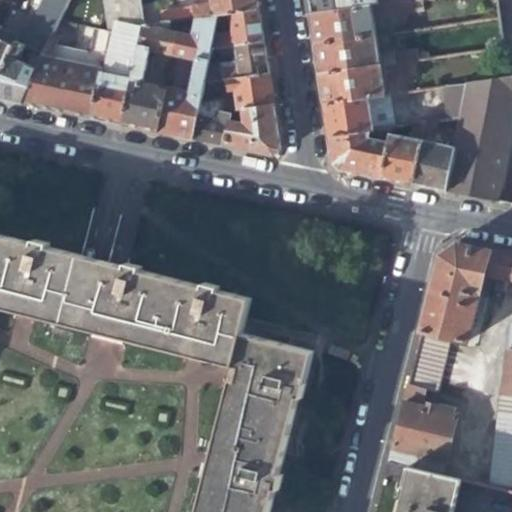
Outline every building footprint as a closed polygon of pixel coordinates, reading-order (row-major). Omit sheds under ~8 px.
[(53,32),(67,0),(40,0),(31,24),(53,32)] [(141,28),(135,0),(100,0),(102,11),(104,23),(106,34),(141,28)] [(159,14),(160,24),(169,23),(180,21),(196,19),(216,15),(228,13),(257,8),(255,0),(210,0),(211,4),(159,14)] [(409,0),(303,0),(306,16),(324,13),(323,5),(316,0),(395,0),(396,3),(397,3),(410,1),(409,0)] [(316,0),(323,5),(324,13),(391,4),(396,3),(395,0),(316,0)] [(411,13),(410,1),(397,3),(399,14),(411,13)] [(393,16),(391,4),(324,13),(306,16),(308,28),(311,44),(373,36),(371,19),(393,16)] [(220,32),(213,30),(209,51),(218,49),(232,46),(262,41),(259,21),(257,8),(228,13),(231,34),(219,36),(220,32)] [(86,23),(104,23),(102,11),(88,12),(86,23)] [(192,37),(176,34),(172,56),(196,61),(189,92),(166,87),(158,132),(174,135),(192,139),(196,116),(199,101),(203,82),(206,66),(209,51),(213,30),(216,15),(196,19),(192,37)] [(176,34),(167,32),(169,23),(160,24),(141,28),(123,125),(142,129),(158,132),(166,87),(168,77),(170,66),(172,56),(176,34)] [(106,34),(90,118),(109,122),(123,125),(141,28),(106,34)] [(0,29),(0,40),(12,46),(14,42),(16,43),(18,37),(0,29)] [(51,37),(48,46),(43,55),(37,70),(21,104),(90,118),(106,34),(93,32),(88,55),(70,51),(65,67),(47,64),(54,48),(58,40),(51,37)] [(20,34),(18,37),(16,43),(24,46),(43,55),(48,46),(20,34)] [(376,55),(373,36),(311,44),(313,57),(316,75),(377,66),(393,65),(415,61),(413,50),(376,55)] [(0,72),(12,46),(0,40),(0,72)] [(234,61),(220,64),(206,66),(203,82),(220,80),(226,78),(267,73),(265,60),(262,41),(232,46),(234,61)] [(18,61),(24,46),(16,43),(14,42),(12,46),(0,72),(0,99),(21,104),(37,70),(18,61)] [(218,49),(220,64),(234,61),(232,46),(218,49)] [(70,51),(54,48),(47,64),(65,67),(70,51)] [(220,64),(218,49),(209,51),(206,66),(220,64)] [(177,68),(170,66),(168,77),(175,78),(177,68)] [(380,85),(377,66),(316,75),(318,90),(321,105),(365,99),(382,97),(396,95),(395,88),(395,84),(380,85)] [(234,89),(235,96),(237,110),(242,109),(272,105),(269,87),(267,73),(226,78),(227,89),(234,89)] [(499,173),(511,106),(511,79),(503,80),(464,86),(458,119),(455,133),(453,147),(450,163),(499,173)] [(221,86),(220,80),(203,82),(199,101),(213,99),(218,98),(217,87),(221,86)] [(400,87),(395,88),(396,95),(417,92),(415,80),(400,82),(400,87)] [(436,115),(435,122),(458,119),(464,86),(454,87),(441,89),(444,116),(436,115)] [(235,96),(221,98),(223,112),(232,111),(237,110),(235,96)] [(213,119),(196,116),(192,139),(209,143),(224,146),(230,121),(232,111),(223,112),(221,98),(218,98),(213,99),(215,111),(213,119)] [(199,101),(196,116),(213,119),(215,111),(213,99),(199,101)] [(368,120),(365,99),(321,105),(324,125),(326,137),(366,132),(370,131),(411,126),(410,119),(399,116),(368,120)] [(244,123),(230,121),(224,146),(272,156),(279,150),(275,125),(272,105),(242,109),(244,123)] [(434,130),(455,133),(458,119),(435,122),(434,130)] [(431,144),(434,130),(435,122),(424,123),(412,185),(430,189),(445,192),(450,163),(453,147),(431,144)] [(411,140),(389,135),(388,142),(381,178),(396,181),(412,185),(424,123),(415,125),(411,140)] [(367,138),(366,132),(326,137),(329,162),(338,169),(359,174),(381,178),(388,142),(367,138)] [(499,173),(450,163),(445,192),(493,202),(499,173)] [(0,308),(29,316),(125,340),(215,361),(250,371),(252,366),(266,301),(218,291),(219,287),(204,283),(203,287),(138,271),(139,267),(126,263),(125,268),(117,266),(107,263),(95,260),(47,248),(48,244),(34,240),(33,244),(0,236),(0,308)] [(433,279),(407,384),(410,384),(426,389),(436,392),(449,336),(465,340),(474,310),(478,312),(480,305),(475,304),(483,273),(511,279),(511,255),(456,244),(440,252),(433,279)] [(499,392),(496,409),(511,413),(511,320),(508,320),(505,347),(507,347),(501,392),(499,392)] [(265,511),(271,492),(275,493),(279,477),(275,476),(278,462),(294,398),(299,400),(305,367),(258,356),(251,388),(228,382),(227,388),(224,398),(206,470),(194,511),(265,511)] [(421,408),(426,389),(410,384),(407,384),(402,403),(421,408)] [(455,417),(421,408),(402,403),(387,460),(406,465),(442,474),(455,417)] [(511,490),(511,413),(496,409),(486,484),(511,490)] [(452,511),(461,478),(442,474),(406,465),(394,511),(452,511)]
